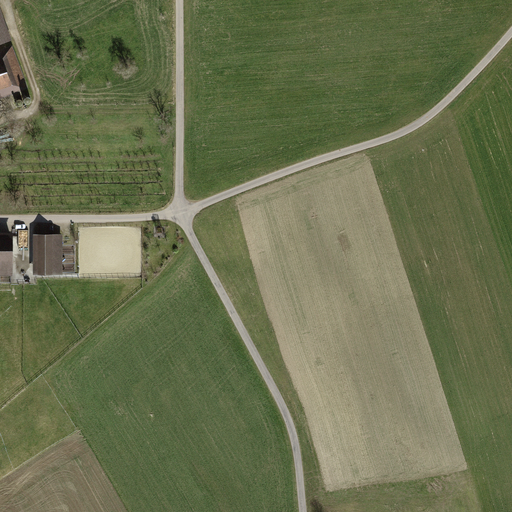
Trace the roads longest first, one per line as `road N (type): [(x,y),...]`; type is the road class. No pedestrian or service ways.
road 1 (unclassified): [(181,214),(400,133),(456,91),(511,26)]
road 2 (unclassified): [(181,214),(293,431),(302,511)]
road 3 (unclassified): [(179,0),(181,214)]
road 4 (unclassified): [(0,219),(181,214)]
